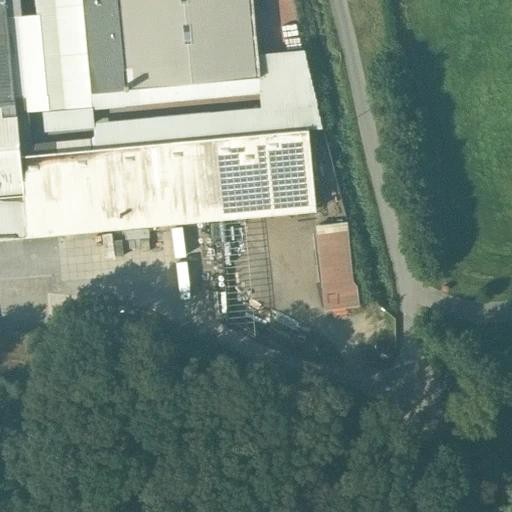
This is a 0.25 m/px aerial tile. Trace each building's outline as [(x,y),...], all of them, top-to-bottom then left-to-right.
[(0,0),(0,101),(14,100),(5,0),(0,0)] [(93,124),(92,107),(91,91),(82,0),(37,0),(49,128),(93,124)] [(82,0),(91,91),(105,90),(103,70),(122,68),(115,0),(82,0)] [(115,0),(122,68),(103,70),(105,90),(259,76),(252,0),(115,0)] [(92,107),(260,90),(259,76),(105,90),(91,91),(92,107)] [(20,156),(14,100),(0,101),(0,196),(23,195),(20,156)] [(308,129),(322,127),(317,104),(93,124),(96,149),(212,138),(308,129)] [(308,129),(212,138),(219,218),(315,209),(308,129)] [(23,195),(26,236),(219,218),(212,138),(96,149),(20,156),(23,195)] [(0,238),(26,236),(23,195),(0,196),(0,238)] [(356,219),(322,221),(327,307),(360,305),(356,219)]
